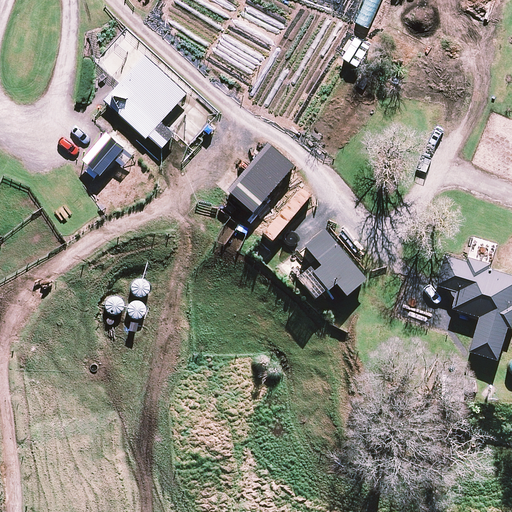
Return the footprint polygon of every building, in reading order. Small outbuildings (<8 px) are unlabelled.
[(187,93),(146,55),(105,99),(160,149),(175,134),(161,121),(187,93)] [(252,217),(293,167),(269,146),(227,196),(252,217)] [(467,259),(446,253),(437,283),(458,290),(453,306),(481,315),(470,349),(498,357),(508,324),(511,325),(511,273),(489,267),(490,262),(468,256),(467,259)] [(143,279),(138,279),(134,281),(132,285),(131,289),(132,293),(135,297),(139,298),(143,298),(147,296),(150,293),(150,288),(149,284),(146,281),(143,279)] [(116,297),(112,297),(108,299),(106,303),(105,307),(106,311),(109,314),(113,316),(117,316),(121,314),(123,310),(124,306),(123,302),(120,299),(116,297)] [(138,302),(134,302),(130,304),(128,308),(127,312),(128,316),(131,319),(135,321),(139,321),(143,319),(145,315),(146,311),(145,307),(142,304),(138,302)]
